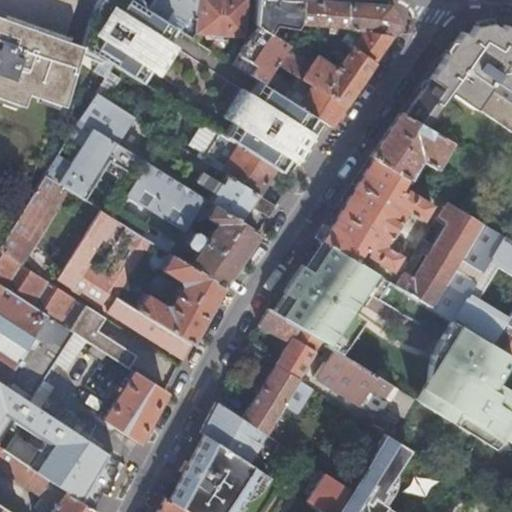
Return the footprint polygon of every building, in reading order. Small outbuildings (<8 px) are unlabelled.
[(0,0),(0,96),(21,104),(24,97),(26,93),(58,105),(80,44),(62,39),(75,0),(0,0)] [(85,29),(81,43),(112,63),(137,21),(145,8),(141,6),(141,5),(141,4),(141,3),(140,2),(139,1),(138,0),(95,0),(94,2),(93,4),(85,29)] [(152,0),(148,8),(192,36),(195,31),(243,34),(246,0),(152,0)] [(255,0),(254,21),(256,23),(268,30),(273,21),(295,26),(298,20),(300,0),(255,0)] [(290,33),(285,41),(286,42),(274,60),(298,75),(344,104),(368,69),(400,22),(391,4),(355,1),(336,0),(300,0),(298,20),(295,26),(290,33)] [(137,21),(112,63),(114,65),(117,66),(140,81),(148,69),(153,72),(172,43),(167,40),(175,27),(145,8),(137,21)] [(469,109),(471,107),(511,135),(511,31),(508,29),(500,23),(497,28),(487,21),(470,25),(463,35),(458,31),(450,42),(425,78),(399,115),(422,128),(445,93),(469,109)] [(236,53),(231,62),(254,77),(255,78),(261,81),(274,60),(286,42),(285,41),(280,38),(268,30),(256,23),(236,53)] [(285,31),(280,38),(285,41),(290,33),(285,31)] [(175,45),(172,43),(153,72),(157,74),(175,45)] [(120,78),(108,70),(99,86),(110,93),(120,78)] [(324,121),(330,125),(338,113),(344,104),(298,75),(292,85),(304,93),(297,104),(315,115),(324,121)] [(274,166),(280,170),(288,157),(295,161),(313,132),(306,129),(315,115),(297,104),(285,97),(261,81),(255,78),(247,90),(242,87),(224,116),(229,120),(221,132),(274,166)] [(220,114),(224,116),(242,87),(239,85),(220,114)] [(285,97),(297,104),(304,93),(292,85),(285,97)] [(124,110),(95,92),(77,119),(116,143),(133,116),(124,110)] [(381,134),(365,157),(367,158),(402,179),(403,180),(404,179),(415,161),(430,170),(447,142),(422,128),(399,115),(396,113),(381,134)] [(183,230),(192,216),(198,220),(201,216),(204,218),(206,214),(216,220),(205,237),(195,230),(191,231),(186,239),(186,243),(196,249),(187,263),(222,284),(240,257),(258,231),(240,220),(205,199),(116,143),(77,119),(66,137),(80,145),(69,162),(55,153),(42,174),(54,181),(66,189),(83,200),(103,168),(130,185),(124,194),(183,230)] [(218,130),(203,121),(186,149),(201,158),(204,153),(204,152),(218,130)] [(256,194),(257,193),(274,166),(221,132),(218,130),(204,152),(204,153),(201,158),(224,173),(223,174),(256,194)] [(313,132),(295,161),(298,163),(307,149),(316,135),(313,132)] [(256,194),(223,174),(224,173),(201,158),(186,149),(175,142),(168,153),(199,173),(196,178),(212,188),(205,199),(240,220),(247,209),(251,204),(255,207),(255,208),(268,216),(275,205),(257,193),(256,194)] [(317,241),(351,261),(358,250),(361,252),(359,255),(387,272),(401,248),(385,238),(402,212),(417,221),(427,205),(400,189),(398,192),(395,191),(402,179),(367,158),(324,229),(317,241)] [(7,229),(0,240),(0,251),(18,263),(66,189),(54,181),(42,174),(7,229)] [(444,318),(488,345),(511,307),(511,245),(455,211),(443,203),(433,218),(432,217),(391,285),(444,318)] [(252,212),(255,208),(255,207),(251,204),(247,209),(252,212)] [(55,278),(182,358),(186,351),(190,343),(134,308),(116,296),(151,241),(101,210),(55,278)] [(327,350),(339,357),(361,320),(344,309),(349,301),(358,306),(367,292),(373,296),(383,280),(351,261),(317,241),(315,239),(309,249),(302,259),(282,290),(267,312),(315,341),(319,344),(319,345),(327,350)] [(0,285),(73,333),(92,345),(107,355),(124,366),(128,368),(136,356),(97,331),(105,318),(18,263),(0,251),(0,285)] [(134,308),(190,343),(205,315),(222,284),(187,263),(169,252),(159,268),(177,280),(179,285),(166,303),(161,303),(144,292),(134,308)] [(0,285),(0,382),(27,401),(73,333),(0,285)] [(509,358),(511,359),(511,307),(488,345),(509,358)] [(300,366),(315,341),(267,312),(264,310),(255,326),(285,342),(273,361),(271,365),(270,366),(292,379),(294,375),(298,377),(304,368),(300,366)] [(511,394),(494,383),(509,358),(488,345),(444,318),(434,334),(440,337),(429,353),(424,350),(422,353),(419,358),(417,364),(416,370),(416,376),(420,405),(495,451),(507,431),(511,433),(511,394)] [(434,334),(424,350),(429,353),(440,337),(434,334)] [(92,345),(88,351),(103,361),(107,355),(92,345)] [(380,403),(402,417),(411,400),(390,387),(380,381),(371,375),(347,360),(346,361),(339,357),(327,350),(310,377),(353,404),(353,403),(372,415),(380,403)] [(270,366),(237,419),(258,433),(274,408),(278,410),(281,406),(277,403),(287,387),(293,392),(299,383),(292,379),(270,366)] [(375,368),(371,375),(380,381),(384,374),(375,368)] [(103,418),(138,441),(152,415),(164,392),(132,371),(122,388),(114,383),(112,387),(119,392),(111,404),(112,404),(103,418)] [(0,447),(95,511),(99,511),(112,489),(124,466),(71,430),(54,419),(27,401),(0,382),(0,447)] [(204,417),(196,432),(201,435),(243,462),(254,443),(253,442),(258,433),(237,419),(212,403),(204,417)] [(54,419),(71,430),(76,421),(59,410),(54,419)] [(373,429),(379,433),(389,439),(393,432),(377,422),(373,429)] [(394,511),(393,510),(387,506),(378,500),(384,490),(391,480),(390,475),(388,469),(402,447),(389,439),(379,433),(345,489),(330,511),(319,511),(318,511),(317,511),(394,511)] [(183,511),(236,511),(237,511),(236,507),(243,496),(244,496),(245,496),(246,496),(247,495),(248,495),(249,495),(250,495),(251,495),(251,494),(252,494),(253,494),(254,493),(255,493),(256,492),(257,492),(257,491),(258,491),(259,490),(260,490),(260,489),(261,489),(261,488),(262,487),(263,487),(263,486),(263,485),(264,485),(264,484),(265,484),(265,483),(265,482),(266,482),(266,481),(266,480),(267,479),(267,478),(267,477),(258,472),(243,462),(201,435),(188,461),(180,475),(166,501),(183,511)] [(275,444),(270,452),(283,461),(288,452),(275,444)] [(95,511),(0,447),(0,468),(54,507),(50,511),(44,511),(43,511),(95,511)] [(273,467),(267,477),(272,481),(278,470),(273,467)] [(320,472),(302,501),(318,511),(319,511),(330,511),(345,489),(320,472)] [(152,511),(183,511),(166,501),(161,497),(152,511)]
